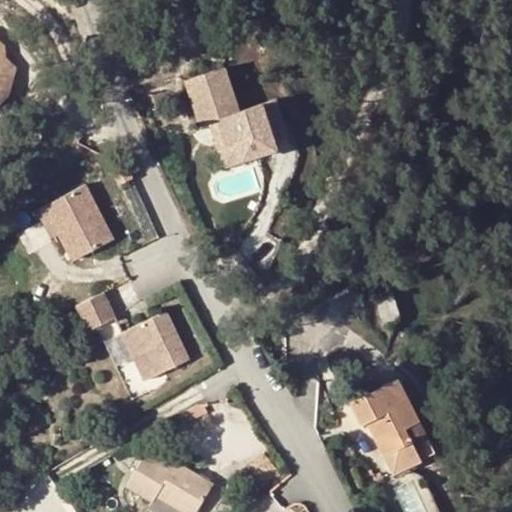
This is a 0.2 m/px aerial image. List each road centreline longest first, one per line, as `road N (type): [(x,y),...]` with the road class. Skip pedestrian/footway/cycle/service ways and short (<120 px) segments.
road 1 (unknown): [(0,503),(141,405),(307,253),(382,125),(429,0)]
road 2 (residential): [(77,0),(337,511)]
